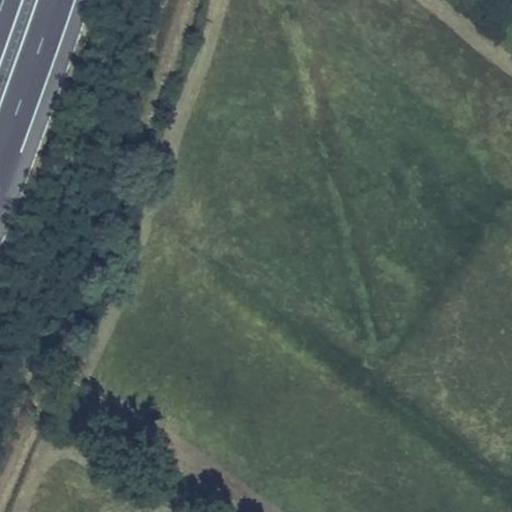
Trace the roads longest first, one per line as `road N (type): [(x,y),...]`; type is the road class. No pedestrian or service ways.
road 1 (track): [(165,0),(0,460)]
road 2 (motorway): [(0,154),(55,0)]
